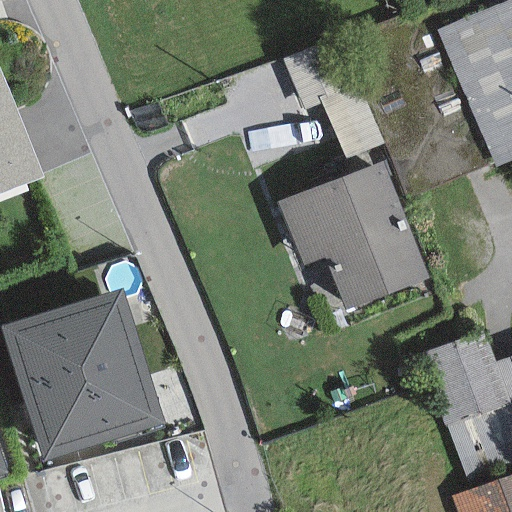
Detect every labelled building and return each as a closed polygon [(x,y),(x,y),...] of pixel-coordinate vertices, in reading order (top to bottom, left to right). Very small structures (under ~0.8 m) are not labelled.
[(511,0),(508,0),(435,31),(494,167),(511,160),(511,0)] [(344,161),(383,145),(339,38),(283,60),(304,111),(321,104),(344,161)] [(0,69),(0,193),(43,174),(0,69)] [(427,279),(382,162),(276,203),(302,267),(323,259),(345,311),(427,279)] [(1,326),(42,461),(164,427),(120,291),(1,326)] [(481,331),(418,355),(466,481),(511,464),(511,356),(493,363),(481,331)] [(511,511),(511,475),(451,497),(456,511),(511,511)]
